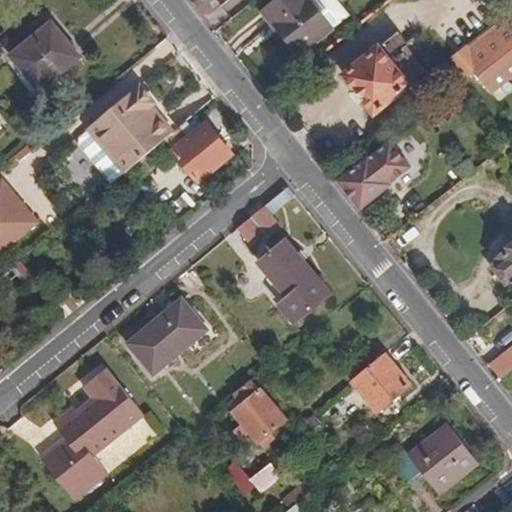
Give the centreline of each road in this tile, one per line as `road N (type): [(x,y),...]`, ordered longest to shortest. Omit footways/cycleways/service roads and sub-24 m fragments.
road 1 (residential): [(0,399),(286,163)]
road 2 (residential): [(511,434),(286,163)]
road 3 (residential): [(286,163),(158,0)]
road 4 (unknown): [(199,52),(46,152)]
